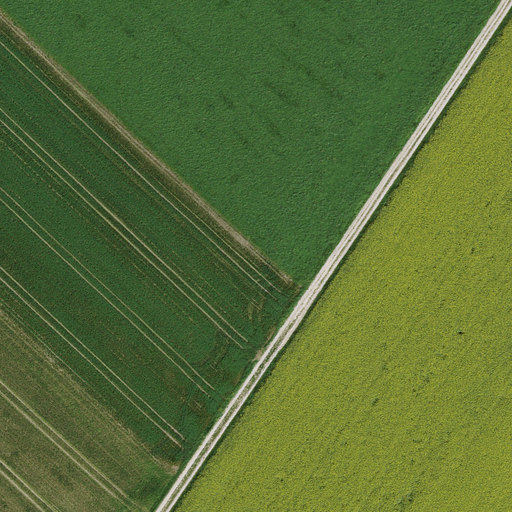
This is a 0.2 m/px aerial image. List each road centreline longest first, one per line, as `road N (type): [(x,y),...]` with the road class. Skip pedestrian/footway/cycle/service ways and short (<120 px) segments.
road 1 (track): [(293,317),(509,0)]
road 2 (track): [(293,317),(168,511)]
